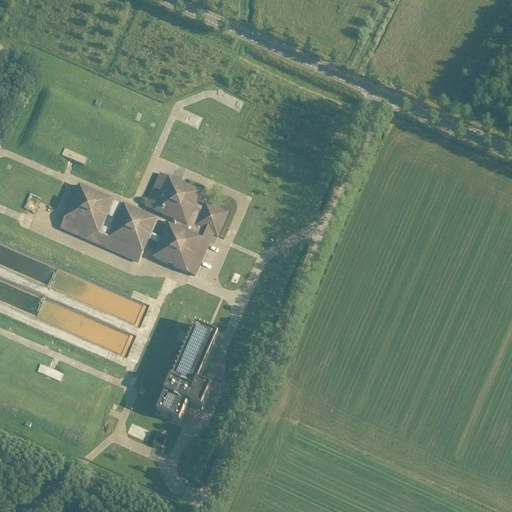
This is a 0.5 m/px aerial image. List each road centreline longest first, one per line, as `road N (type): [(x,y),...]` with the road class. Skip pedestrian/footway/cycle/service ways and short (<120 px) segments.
road 1 (unclassified): [(204,511),(383,92)]
road 2 (tertiary): [(383,92),(169,0)]
road 3 (tertiary): [(511,151),(383,92)]
